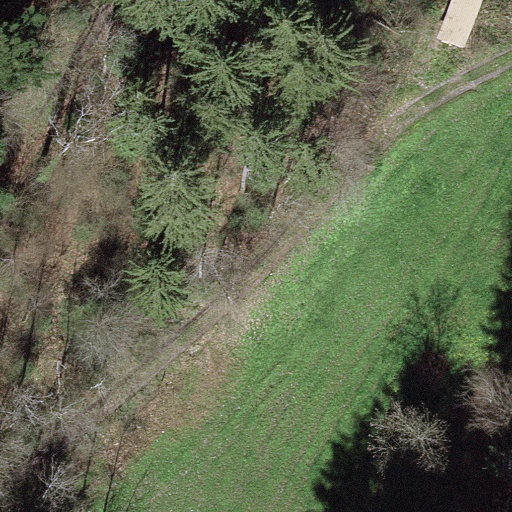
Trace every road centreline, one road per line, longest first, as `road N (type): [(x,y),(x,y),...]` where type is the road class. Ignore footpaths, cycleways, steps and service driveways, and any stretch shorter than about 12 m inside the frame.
road 1 (track): [(0,485),(129,384),(415,108),(511,56)]
road 2 (track): [(139,0),(0,188)]
